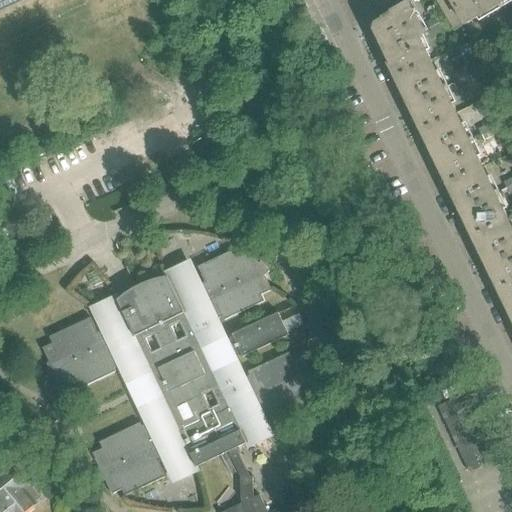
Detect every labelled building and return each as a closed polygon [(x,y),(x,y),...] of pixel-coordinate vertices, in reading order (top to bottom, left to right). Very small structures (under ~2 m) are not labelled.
[(0,0),(0,11),(23,0),(0,0)] [(465,22),(452,0),(437,0),(454,29),(464,23),(465,22)] [(465,25),(508,0),(452,0),(465,22),(464,23),(465,25)] [(425,33),(407,3),(382,18),(383,20),(376,24),(374,30),(378,37),(376,38),(395,78),(432,60),(420,36),(425,33)] [(511,27),(511,22),(507,15),(501,18),(508,29),(511,27)] [(430,30),(441,23),(438,17),(426,24),(430,30)] [(433,35),(445,28),(441,23),(430,30),(433,35)] [(458,113),(432,60),(395,78),(421,131),(458,113)] [(467,77),(464,71),(453,77),(456,82),(467,77)] [(470,83),(467,77),(456,82),(459,88),(470,83)] [(483,166),(458,113),(421,131),(447,184),(483,166)] [(493,130),(490,124),(479,129),(481,135),(493,130)] [(496,136),(493,130),(481,135),(484,141),(496,136)] [(509,219),(483,166),(447,184),(472,236),(509,219)] [(511,282),(511,225),(509,219),(472,236),(498,289),(511,282)] [(321,396),(314,381),(317,381),(315,368),(308,369),(301,354),(292,359),(289,353),(248,372),(249,376),(242,379),(232,356),(242,357),(289,335),(278,313),(232,335),(226,343),(215,321),(222,318),(223,321),(265,302),(262,296),(271,291),(264,276),(269,272),(260,262),(259,264),(252,249),(242,254),(239,248),(198,267),(205,283),(199,286),(188,263),(166,273),(165,272),(164,273),(166,278),(118,301),(116,295),(115,296),(115,297),(93,308),(104,330),(98,333),(90,318),(49,338),(52,344),(42,349),(49,363),(47,364),(49,376),(55,375),(62,390),(72,385),(75,392),(116,372),(114,368),(120,365),(129,384),(137,380),(147,402),(139,406),(148,424),(142,427),(140,423),(99,443),(102,449),(92,454),(99,468),(94,473),(103,482),(105,480),(112,495),(122,491),(125,497),(166,477),(159,462),(165,459),(176,482),(198,471),(198,472),(200,472),(197,467),(228,452),(236,448),(245,444),(248,449),(249,449),(248,447),(270,437),(260,414),(266,411),(273,426),(314,407),(311,401),(321,396)] [(511,282),(498,289),(511,318),(511,282)] [(412,335),(408,327),(396,333),(400,341),(412,335)] [(360,456),(353,442),(326,455),(333,469),(360,456)] [(241,504),(224,511),(280,511),(267,511),(259,495),(253,498),(253,477),(250,477),(236,448),(228,452),(240,478),(240,479),(241,504)] [(0,511),(24,511),(41,498),(29,483),(26,486),(10,466),(0,474),(0,511)]
